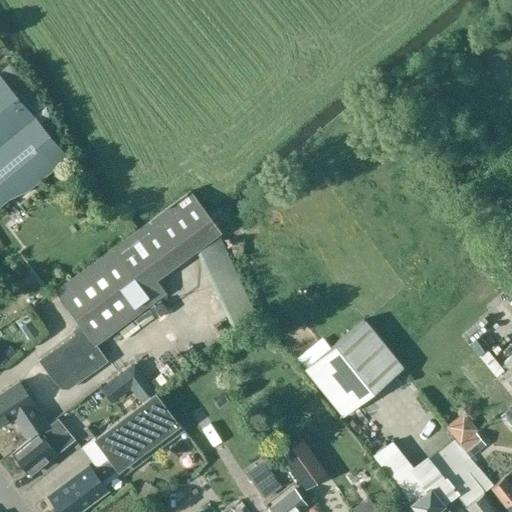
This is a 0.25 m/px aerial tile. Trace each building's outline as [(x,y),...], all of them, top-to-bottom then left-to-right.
[(68,157),(39,122),(48,116),(7,66),(0,71),(0,204),(9,197),(13,196),(24,193),(68,157)] [(219,232),(220,231),(191,191),(56,291),(80,323),(71,330),(75,334),(38,361),(50,377),(60,388),(68,389),(107,360),(95,345),(149,306),(157,319),(168,311),(159,298),(167,292),(156,279),(195,250),(234,331),(257,314),(219,232)] [(0,327),(37,301),(33,297),(28,291),(0,312),(0,327)] [(365,318),(303,368),(342,416),(404,366),(365,318)] [(511,343),(509,339),(491,351),(502,366),(511,358),(511,343)] [(482,346),(474,353),(491,374),(500,368),(482,346)] [(134,363),(110,380),(120,393),(130,386),(139,398),(152,388),(134,363)] [(511,365),(503,373),(511,384),(511,365)] [(47,423),(34,402),(19,381),(0,394),(0,424),(13,416),(26,436),(47,423)] [(86,467),(47,495),(58,510),(59,511),(78,511),(107,490),(101,481),(117,469),(177,424),(154,393),(95,438),(109,458),(93,470),(88,465),(86,467)] [(56,419),(12,453),(29,474),(73,439),(56,419)] [(475,433),(461,445),(471,457),(485,445),(475,433)] [(493,484),(470,457),(454,438),(429,457),(427,454),(411,467),(392,442),(373,456),(396,484),(407,500),(416,511),(435,511),(446,504),(457,495),(470,511),(498,511),(485,492),(490,488),(489,486),(493,484)] [(303,439),(280,455),(304,488),(326,472),(303,439)] [(253,480),(265,498),(282,486),(270,468),(253,480)] [(511,486),(511,487),(504,478),(494,485),(493,484),(489,486),(490,488),(491,488),(507,507),(511,503),(511,486)] [(143,486),(137,498),(149,504),(154,491),(143,486)] [(294,488),(268,508),(271,511),(296,511),(306,504),(294,488)] [(416,511),(407,500),(391,511),(416,511)]
